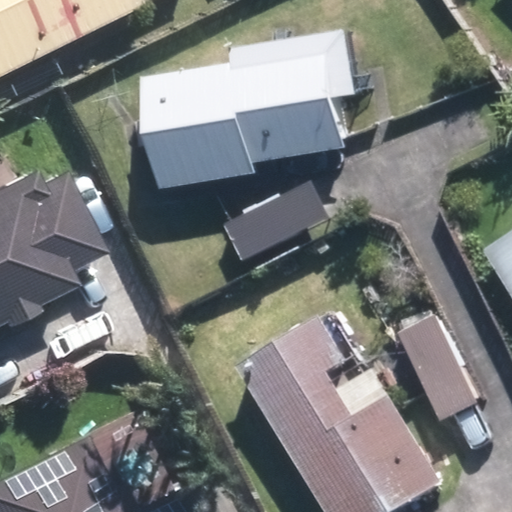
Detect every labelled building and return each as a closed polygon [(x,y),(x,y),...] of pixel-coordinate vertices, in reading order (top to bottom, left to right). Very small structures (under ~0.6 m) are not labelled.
[(0,0),(0,68),(138,3),(136,0),(0,0)] [(158,71),(176,183),(271,168),(269,156),(358,142),(351,93),(370,90),(360,24),(244,43),(247,58),(158,71)] [(0,321),(77,285),(69,267),(104,251),(67,175),(45,185),(38,172),(0,190),(0,321)] [(236,220),(254,258),(337,217),(319,179),(236,220)] [(511,239),(495,250),(511,276),(511,239)] [(249,364),(338,511),(399,511),(453,480),(401,393),(369,413),(342,370),(360,360),(333,314),(249,364)] [(450,418),(487,399),(443,314),(406,334),(450,418)] [(75,438),(0,474),(0,511),(201,511),(186,480),(126,510),(112,481),(99,487),(75,438)]
